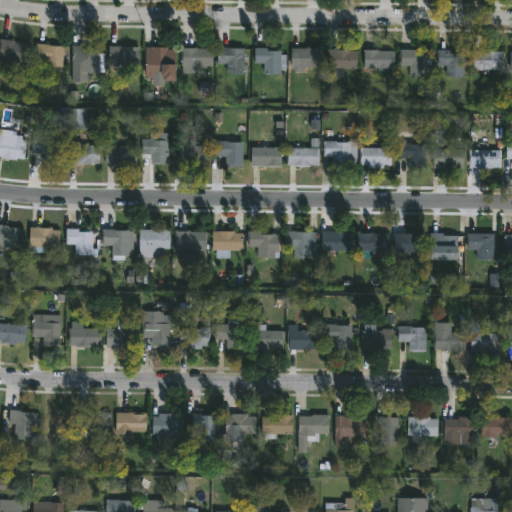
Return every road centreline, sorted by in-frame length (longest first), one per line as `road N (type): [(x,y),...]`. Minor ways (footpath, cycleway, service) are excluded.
road 1 (residential): [(0,6),(200,19),(511,21)]
road 2 (residential): [(0,376),(511,386)]
road 3 (residential): [(0,192),(511,201)]
